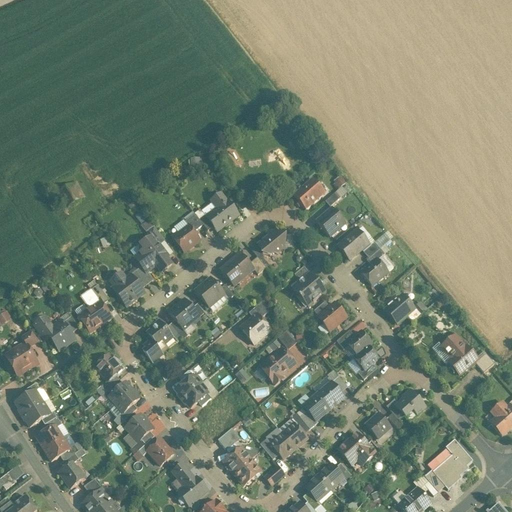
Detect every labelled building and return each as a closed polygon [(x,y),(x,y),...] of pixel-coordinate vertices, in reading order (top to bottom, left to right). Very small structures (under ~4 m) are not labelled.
[(340,177),(332,183),(337,190),(345,184),(340,177)] [(293,198),(298,203),(295,205),(299,209),(301,207),(306,212),(322,198),(316,192),(320,189),(312,181),(302,190),(293,198)] [(72,187),(81,203),(87,200),(78,184),(72,187)] [(298,185),(289,193),(293,198),(302,190),(298,185)] [(72,187),(60,194),(68,210),(81,203),(72,187)] [(336,194),(325,203),(330,209),(340,200),(336,194)] [(218,197),(217,197),(213,200),(214,200),(211,202),(217,211),(206,219),(213,229),(217,233),(238,217),(228,203),(227,204),(221,195),(218,197)] [(343,224),(332,210),(316,223),(330,239),(338,232),(336,229),(343,224)] [(195,215),(184,223),(188,228),(189,228),(193,234),(203,227),(199,222),(199,221),(195,215)] [(199,221),(199,222),(203,227),(208,233),(213,229),(206,219),(205,217),(199,221)] [(149,224),(143,229),(146,234),(153,229),(149,224)] [(165,243),(154,228),(153,229),(146,234),(152,241),(154,240),(159,247),(165,243)] [(188,228),(173,240),(183,254),(199,242),(193,234),(189,228),(188,228)] [(361,229),(338,248),(349,262),(361,252),(363,254),(374,244),(361,229)] [(269,233),(268,238),(258,247),(263,252),(262,256),(263,256),(270,257),(273,255),(277,255),(279,253),(279,251),(283,251),(284,241),(280,240),(280,234),(269,233)] [(385,236),(374,244),(380,251),(390,242),(385,236)] [(152,241),(141,249),(139,246),(130,253),(142,268),(145,273),(154,266),(161,274),(172,266),(167,259),(169,258),(163,251),(162,251),(159,247),(154,240),(152,241)] [(374,244),(363,254),(369,261),(380,251),(374,244)] [(263,252),(258,247),(251,252),(257,259),(260,263),(263,261),(263,256),(262,256),(263,252)] [(369,261),(367,263),(370,267),(378,261),(378,262),(384,256),(380,251),(369,261)] [(240,255),(220,271),(234,288),(253,272),(254,271),(249,266),(240,255)] [(260,263),(257,259),(249,266),(254,271),(253,272),(258,277),(266,270),(260,263)] [(378,262),(378,261),(370,267),(361,276),(371,288),(388,274),(378,262)] [(145,273),(142,268),(137,272),(148,286),(153,282),(147,274),(146,274),(145,273)] [(304,268),(294,277),(300,283),(310,275),(304,268)] [(148,286),(137,272),(130,277),(137,285),(139,286),(143,290),(148,286)] [(122,275),(110,283),(115,289),(112,291),(117,297),(117,302),(121,302),(126,309),(144,295),(137,285),(130,277),(126,280),(122,275)] [(300,283),(292,290),(299,299),(300,301),(301,301),(308,309),(327,294),(321,288),(322,287),(316,280),(315,281),(310,275),(300,283)] [(210,280),(195,293),(209,310),(224,297),(220,291),(210,280)] [(234,297),(225,286),(220,291),(224,297),(228,302),(234,297)] [(109,301),(98,287),(91,292),(98,300),(99,299),(104,305),(109,301)] [(393,301),(391,299),(385,304),(389,309),(387,311),(398,324),(414,310),(403,298),(397,302),(395,299),(393,301)] [(192,310),(185,301),(168,315),(175,322),(183,332),(199,318),(192,310)] [(100,303),(87,312),(84,308),(82,307),(76,312),(76,314),(90,335),(111,320),(100,303)] [(263,303),(249,315),(253,320),(257,317),(260,321),(270,312),(263,303)] [(325,303),(313,313),(317,317),(320,314),(321,316),(330,309),(325,303)] [(420,303),(414,308),(421,315),(427,309),(420,303)] [(346,319),(335,305),(330,309),(321,316),(317,320),(329,333),(346,319)] [(204,314),(197,306),(192,310),(199,318),(204,314)] [(0,314),(0,326),(11,320),(7,311),(0,314)] [(253,320),(240,330),(254,347),(270,333),(260,321),(257,317),(253,320)] [(79,330),(71,318),(65,322),(74,334),(79,330)] [(45,320),(35,327),(46,342),(50,339),(47,335),(48,335),(49,336),(54,333),(53,331),(45,320)] [(62,324),(53,331),(54,333),(49,336),(48,335),(47,335),(50,339),(59,352),(74,341),(70,336),(74,334),(65,322),(62,325),(62,324)] [(183,332),(175,322),(170,326),(178,336),(183,332)] [(165,330),(159,323),(154,327),(155,328),(147,335),(152,341),(144,348),(148,353),(145,356),(152,364),(162,356),(156,348),(162,343),(164,346),(173,339),(165,330)] [(178,336),(170,326),(165,330),(173,339),(177,343),(181,340),(178,336)] [(287,332),(278,340),(288,352),(297,345),(287,332)] [(349,332),(336,343),(344,352),(348,348),(346,346),(355,339),(349,332)] [(32,333),(22,339),(25,345),(26,345),(28,349),(39,343),(32,333)] [(355,339),(346,346),(348,348),(357,358),(368,349),(371,346),(361,334),(355,339)] [(465,349),(454,337),(446,344),(451,350),(446,355),(447,357),(448,356),(452,361),(448,364),(459,377),(469,367),(471,370),(476,366),(479,363),(479,362),(466,348),(465,349)] [(25,345),(7,357),(6,360),(16,376),(19,377),(36,366),(37,363),(34,359),(33,359),(30,354),(30,353),(28,349),(26,345),(25,345)] [(368,349),(357,358),(354,360),(362,371),(364,373),(372,366),(376,363),(376,358),(368,349)] [(295,365),(283,350),(265,366),(267,369),(263,373),(275,387),(282,381),(280,378),(295,365)] [(486,356),(479,362),(479,363),(476,366),(483,375),(494,366),(486,356)] [(121,371),(108,357),(95,368),(108,383),(115,377),(121,371)] [(372,366),(364,373),(362,371),(358,375),(364,382),(377,371),(372,366)] [(242,370),(235,376),(242,385),(249,379),(242,370)] [(188,373),(179,381),(183,385),(192,378),(188,373)] [(115,377),(108,383),(101,389),(101,388),(96,393),(101,398),(114,386),(119,382),(115,377)] [(183,385),(175,392),(179,396),(181,396),(184,400),(202,385),(198,380),(193,379),(192,378),(183,385)] [(347,389),(338,378),(331,385),(340,395),(347,389)] [(118,390),(109,399),(116,407),(132,392),(125,384),(118,390)] [(36,385),(24,393),(27,398),(36,393),(39,391),(36,385)] [(202,385),(184,400),(187,404),(187,406),(191,410),(198,404),(207,396),(206,394),(207,390),(202,385)] [(331,385),(317,396),(330,412),(343,400),(340,395),(331,385)] [(114,386),(101,398),(105,403),(109,399),(118,390),(114,386)] [(132,392),(116,407),(111,412),(117,419),(119,417),(122,414),(123,415),(133,407),(140,401),(132,392)] [(27,398),(15,405),(23,417),(43,404),(36,393),(27,398)] [(410,393),(403,399),(404,400),(398,406),(395,408),(403,417),(405,419),(412,412),(417,417),(425,410),(410,393)] [(211,401),(207,396),(198,404),(202,408),(211,401)] [(330,412),(317,396),(303,408),(307,413),(316,423),(317,423),(330,412)] [(394,401),(386,408),(392,415),(398,422),(403,417),(395,408),(398,406),(394,401)] [(43,404),(23,417),(30,429),(42,422),(50,416),(43,404)] [(511,409),(509,407),(505,411),(500,405),(492,412),(498,419),(491,425),(502,438),(511,428),(511,409)] [(133,407),(123,415),(122,414),(119,417),(124,423),(133,415),(137,411),(133,407)] [(316,423),(307,413),(300,419),(310,431),(318,424),(317,423),(316,423)] [(50,416),(42,422),(45,427),(57,419),(53,414),(50,416)] [(133,415),(124,423),(128,427),(137,419),(133,415)] [(391,429),(378,415),(365,427),(377,441),(391,429)] [(398,422),(392,415),(388,419),(398,431),(403,427),(398,422)] [(300,419),(297,416),(290,421),(294,426),(303,436),(310,431),(300,419)] [(124,423),(119,417),(117,419),(116,419),(116,420),(114,422),(119,427),(124,423)] [(128,427),(125,430),(138,445),(141,442),(150,434),(153,431),(140,417),(137,419),(128,427)] [(61,426),(57,419),(45,427),(42,429),(45,434),(55,428),(56,429),(61,426)] [(303,436),(294,426),(282,436),(295,451),(307,441),(303,436)] [(56,429),(55,428),(45,434),(36,439),(44,451),(62,440),(56,429)] [(240,441),(231,431),(218,442),(226,453),(240,441)] [(150,434),(141,442),(145,447),(152,441),(154,439),(150,434)] [(295,451),(282,436),(271,446),(270,446),(279,457),(283,461),(295,451)] [(356,436),(338,453),(351,467),(361,459),(366,465),(375,457),(366,447),(356,436)] [(69,450),(62,440),(44,451),(51,463),(60,458),(70,452),(69,450)] [(145,447),(139,453),(143,458),(147,454),(147,453),(156,445),(152,441),(145,447)] [(174,456),(160,441),(156,445),(147,453),(147,454),(160,468),(174,456)] [(279,457),(270,446),(271,446),(267,441),(260,447),(273,462),(279,457)] [(380,453),(371,442),(366,447),(375,457),(380,453)] [(452,457),(432,475),(431,473),(424,479),(430,485),(438,495),(445,489),(448,492),(471,473),(467,469),(473,464),(455,443),(446,450),(452,457)] [(74,447),(69,450),(70,452),(60,458),(64,464),(75,456),(78,453),(74,447)] [(250,462),(241,450),(224,464),(233,476),(250,462)] [(64,464),(60,466),(64,471),(72,465),(72,466),(79,461),(75,456),(64,464)] [(260,474),(250,462),(233,476),(243,488),(260,474)] [(64,471),(59,475),(70,491),(83,482),(78,475),(79,472),(77,470),(75,469),(72,466),(72,465),(64,471)] [(352,479),(340,465),(335,470),(343,480),(346,484),(352,479)] [(182,466),(172,474),(178,481),(187,473),(188,472),(182,466)] [(332,467),(326,472),(325,471),(321,475),(322,476),(319,479),(330,492),(343,480),(335,470),(332,467)] [(278,468),(265,480),(271,487),(284,476),(278,468)] [(197,485),(195,481),(194,482),(187,473),(178,480),(185,489),(178,495),(181,499),(179,501),(178,504),(180,506),(183,506),(186,504),(189,508),(207,493),(199,483),(197,485)] [(9,475),(0,482),(0,484),(2,488),(3,488),(6,492),(16,484),(9,475)] [(315,482),(314,481),(310,485),(311,486),(305,491),(308,494),(317,504),(317,503),(330,492),(319,479),(315,482)] [(103,491),(94,481),(84,489),(92,499),(99,493),(100,494),(103,491)] [(438,495),(430,485),(426,489),(434,498),(438,495)] [(417,490),(398,506),(402,511),(424,511),(431,506),(417,490)] [(103,491),(100,494),(99,493),(92,499),(82,507),(86,511),(97,511),(111,501),(103,491)] [(400,492),(392,499),(397,504),(405,497),(400,492)] [(317,504),(308,494),(303,499),(307,504),(314,511),(315,511),(321,507),(317,503),(317,504)] [(36,511),(25,498),(13,507),(10,504),(0,511),(36,511)] [(7,499),(0,504),(0,511),(10,504),(7,499)] [(114,505),(111,501),(97,511),(118,511),(120,511),(121,510),(115,504),(114,505)] [(205,511),(204,511),(225,511),(216,502),(205,511)]
